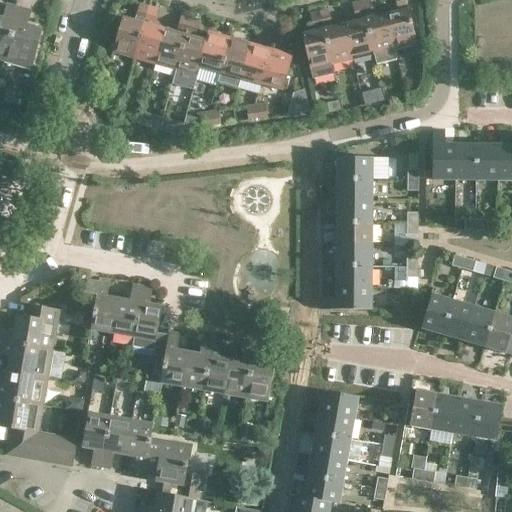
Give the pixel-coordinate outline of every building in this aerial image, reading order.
[(363,15),(373,13),(370,0),(360,2),(363,15)] [(354,17),(363,15),(360,2),(351,5),(354,17)] [(18,9),(6,5),(2,19),(0,18),(0,60),(4,61),(18,9)] [(135,17),(145,19),(148,7),(139,5),(135,17)] [(145,19),(154,22),(157,10),(148,7),(145,19)] [(4,61),(31,69),(42,30),(27,26),(31,12),(18,9),(4,61)] [(181,16),(178,28),(186,31),(190,19),(192,13),(183,10),(181,16)] [(318,12),(321,25),(331,23),(328,10),(318,12)] [(416,45),(407,10),(386,15),(394,50),(416,45)] [(312,27),(321,25),(318,12),(309,15),(312,27)] [(365,20),(373,55),(375,64),(396,59),(394,50),(386,15),(365,20)] [(109,44),(107,51),(112,53),(133,59),(143,24),(145,19),(135,17),(134,22),(122,18),(114,45),(109,44)] [(186,31),(195,34),(199,21),(190,19),(186,31)] [(373,55),(365,20),(344,25),(352,60),(373,55)] [(143,24),(133,59),(154,65),(164,30),(143,24)] [(344,25),(323,30),(331,65),(352,60),(344,25)] [(154,65),(175,70),(185,36),(164,30),(154,65)] [(301,35),(312,80),(333,75),(331,65),(323,30),(301,35)] [(229,39),(207,33),(205,41),(206,41),(198,68),(199,68),(219,73),(229,39)] [(175,70),(197,76),(199,68),(198,68),(206,41),(205,41),(185,36),(175,70)] [(229,39),(219,73),(217,82),(238,88),(240,79),(250,44),(229,39)] [(261,85),(270,50),(250,44),(240,79),(261,85)] [(282,91),(292,56),(270,50),(261,85),(282,91)] [(334,103),(331,109),(332,113),(341,111),(339,102),(334,103)] [(255,106),(257,118),(266,117),(265,104),(255,106)] [(257,118),(255,106),(245,107),(247,120),(257,118)] [(208,113),(210,125),(220,124),(218,111),(208,113)] [(210,125),(208,113),(199,114),(201,127),(210,125)] [(432,130),(432,145),(432,180),(454,180),(454,144),(444,144),(444,130),(432,130)] [(400,137),(389,140),(391,148),(402,146),(400,137)] [(476,145),(454,144),(454,180),(476,180),(476,145)] [(511,144),(497,145),(497,181),(511,180),(511,144)] [(497,181),(497,145),(476,145),(476,180),(497,181)] [(382,159),(372,159),(372,158),(336,158),(336,180),(372,180),(372,179),(382,178),(382,159)] [(417,181),(417,170),(407,170),(407,181),(417,181)] [(372,180),(336,180),(336,201),(372,202),(372,180)] [(417,181),(407,181),(407,191),(417,191),(417,181)] [(372,223),(372,202),(336,201),(336,223),(372,223)] [(417,224),(417,213),(407,213),(407,224),(417,224)] [(475,220),(464,220),(465,230),(475,230),(475,220)] [(475,230),(485,230),(485,220),(475,220),(475,230)] [(372,223),(336,223),(336,244),(371,245),(372,223)] [(417,224),(407,224),(407,234),(417,235),(417,224)] [(336,244),(336,266),(371,266),(371,245),(336,244)] [(407,256),(407,267),(417,267),(417,256),(407,256)] [(452,265),(462,268),(465,259),(454,256),(452,265)] [(465,259),(462,268),(471,271),(474,262),(465,259)] [(371,266),(336,266),(335,287),(371,288),(371,266)] [(417,278),(417,267),(407,267),(407,278),(417,278)] [(506,271),(496,268),(493,278),(503,281),(506,271)] [(511,273),(506,271),(503,281),(511,283),(511,273)] [(89,330),(111,334),(117,300),(106,298),(109,281),(98,280),(98,283),(86,281),(81,307),(93,309),(89,330)] [(132,286),(129,302),(117,300),(111,334),(133,337),(142,287),(132,286)] [(133,337),(132,347),(153,351),(156,333),(161,307),(149,305),(151,289),(142,287),(133,337)] [(371,310),(371,288),(335,287),(335,298),(321,298),(321,310),(371,310)] [(431,294),(424,317),(421,329),(442,335),(452,301),(431,294)] [(473,307),(452,301),(442,335),(463,341),(473,307)] [(14,331),(0,328),(0,341),(51,351),(58,311),(32,306),(30,318),(17,316),(14,331)] [(288,323),(291,308),(278,306),(275,321),(288,323)] [(463,341),(484,347),(494,313),(473,307),(463,341)] [(505,353),(511,329),(511,318),(494,313),(484,347),(505,353)] [(156,333),(153,351),(152,355),(164,357),(160,383),(182,386),(188,353),(176,351),(179,334),(168,333),(168,335),(156,333)] [(199,355),(188,353),(182,386),(203,390),(212,340),(202,338),(199,355)] [(219,358),(222,342),(212,340),(203,390),(224,394),(230,360),(219,358)] [(47,378),(51,351),(0,341),(0,355),(10,357),(7,371),(47,378)] [(224,394),(245,397),(254,348),(244,346),(242,362),(230,360),(224,394)] [(261,365),(264,349),(254,348),(245,397),(267,401),(273,368),(261,365)] [(0,385),(0,398),(42,406),(47,378),(7,371),(4,386),(0,385)] [(74,375),(73,381),(84,383),(86,373),(79,371),(74,375)] [(158,394),(160,383),(145,380),(143,391),(158,394)] [(358,397),(309,388),(307,400),(320,403),(318,413),(354,419),(358,397)] [(437,395),(415,391),(409,426),(431,430),(437,395)] [(459,398),(437,395),(431,430),(452,433),(459,398)] [(42,406),(0,398),(0,427),(10,430),(21,431),(32,433),(37,434),(42,406)] [(84,400),(73,398),(65,404),(64,410),(82,413),(84,400)] [(474,437),(480,402),(459,398),(452,433),(474,437)] [(392,410),(399,411),(401,404),(393,402),(393,404),(392,410)] [(502,406),(480,402),(474,437),(496,441),(502,406)] [(109,417),(87,413),(82,447),(94,449),(91,465),(101,467),(109,417)] [(318,413),(315,434),(350,440),(354,419),(318,413)] [(175,425),(175,427),(183,428),(183,427),(185,417),(177,415),(175,425)] [(168,418),(155,416),(154,425),(167,428),(168,418)] [(113,452),(125,454),(131,421),(109,417),(101,467),(111,469),(113,452)] [(195,429),(208,432),(209,431),(210,421),(197,419),(195,429)] [(144,471),(150,439),(152,425),(131,421),(125,454),(136,456),(133,472),(144,474),(144,471)] [(249,439),(251,425),(241,423),(238,437),(249,439)] [(17,457),(21,431),(10,430),(6,455),(17,457)] [(28,459),(32,433),(21,431),(17,457),(28,459)] [(43,435),(37,434),(32,433),(28,459),(38,461),(43,435)] [(350,440),(315,434),(311,455),(346,461),(350,440)] [(49,463),(54,437),(43,435),(38,461),(49,463)] [(395,437),(385,436),(383,446),(393,448),(395,437)] [(49,463),(60,465),(65,439),(54,437),(49,463)] [(72,467),(76,441),(65,439),(60,465),(72,467)] [(185,472),(190,446),(150,439),(144,471),(156,473),(154,481),(164,482),(162,493),(199,500),(203,475),(185,472)] [(393,448),(383,446),(381,456),(391,458),(393,448)] [(342,483),(346,461),(311,455),(307,476),(342,483)] [(498,465),(497,475),(508,477),(509,466),(498,465)] [(422,481),(423,471),(413,469),(412,479),(422,481)] [(423,471),(422,481),(432,483),(434,473),(423,471)] [(497,475),(496,486),(507,487),(508,477),(497,475)] [(307,476),(304,497),(304,498),(330,502),(330,503),(339,504),(342,483),(307,476)] [(456,477),(454,486),(464,488),(466,479),(456,477)] [(385,490),(387,480),(377,478),(375,488),(385,490)] [(466,479),(464,488),(475,490),(477,481),(466,479)] [(385,490),(375,488),(373,499),(383,501),(385,490)] [(199,501),(199,500),(162,493),(157,492),(154,508),(140,505),(138,511),(194,511),(196,500),(199,501)] [(295,496),(292,511),(328,511),(330,503),(330,502),(304,498),(304,497),(295,496)]
